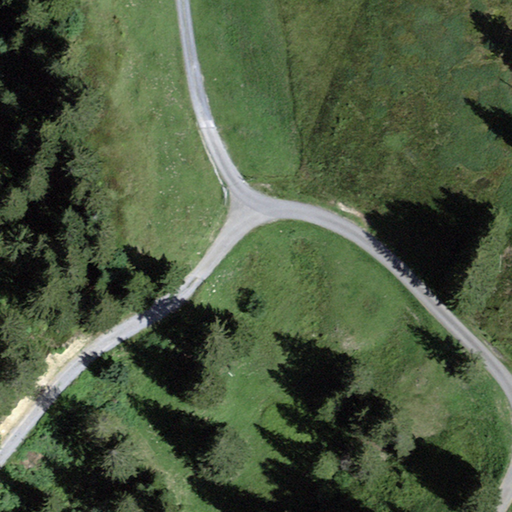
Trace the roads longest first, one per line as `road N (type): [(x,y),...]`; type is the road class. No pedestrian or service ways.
road 1 (track): [(0,461),(83,356),(179,292),(255,215)]
road 2 (track): [(255,215),(289,209),(351,230),(511,391)]
road 3 (track): [(181,0),(205,119),(255,215)]
